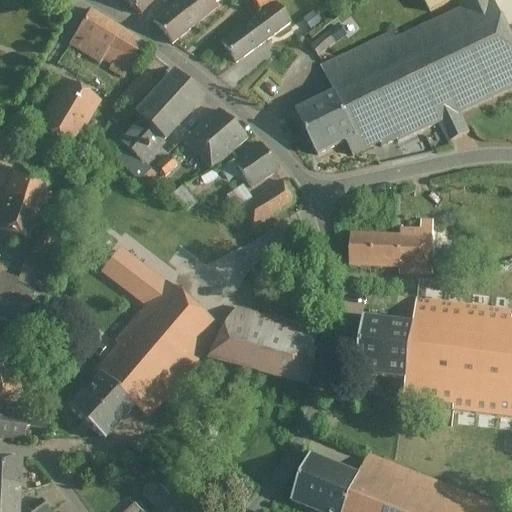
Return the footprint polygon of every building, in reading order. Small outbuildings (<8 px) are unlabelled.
[(130,0),(131,0),(147,14),(158,0),(130,0)] [(221,12),(210,0),(185,0),(158,24),(179,48),(221,12)] [(277,0),(249,0),(259,13),(277,0)] [(325,65),(341,97),(362,139),(355,143),(361,155),(388,141),(391,149),(443,123),(453,143),(475,132),(465,114),(511,90),(511,29),(497,0),(464,0),(469,7),(400,42),(394,31),(325,65)] [(426,0),(433,13),(459,0),(426,0)] [(295,24),(280,3),(224,41),(238,62),(273,37),(295,24)] [(324,30),(314,12),(295,24),(273,37),(284,55),(324,30)] [(150,49),(94,14),(72,50),(100,67),(106,58),(114,64),(109,73),(128,84),(150,49)] [(121,96),(136,111),(159,88),(145,73),(121,96)] [(210,102),(186,76),(107,151),(139,185),(152,174),(144,165),(210,102)] [(104,111),(65,88),(39,132),(77,155),(104,111)] [(341,97),(299,118),(320,160),(355,143),(362,139),(341,97)] [(252,136),(230,115),(199,147),(221,168),(252,136)] [(284,170),(268,143),(194,189),(205,206),(242,183),(248,193),(284,170)] [(52,178),(14,167),(0,214),(0,228),(34,238),(52,178)] [(294,207),(282,187),(243,212),(255,232),(294,207)] [(353,235),(351,268),(401,271),(401,279),(436,280),(438,231),(403,229),(402,238),(353,235)] [(168,289),(123,253),(105,275),(150,311),(168,289)] [(58,266),(29,259),(21,289),(51,297),(58,266)] [(0,281),(2,272),(0,271),(0,315),(21,321),(26,302),(0,295),(0,281)] [(100,377),(67,415),(102,446),(135,408),(147,418),(224,330),(172,285),(168,289),(150,311),(95,373),(100,377)] [(423,326),(375,320),(367,379),(420,386),(418,407),(511,419),(511,312),(426,301),(423,326)] [(320,332),(239,309),(216,360),(310,385),(320,332)] [(4,329),(0,329),(0,398),(19,395),(4,329)] [(0,412),(0,439),(23,441),(25,414),(0,412)] [(320,457),(300,508),(311,511),(511,511),(511,508),(372,454),(364,474),(320,457)] [(0,493),(26,494),(28,464),(0,462),(0,493)] [(0,511),(25,511),(26,494),(0,493),(0,511)] [(144,511),(136,502),(125,511),(144,511)]
